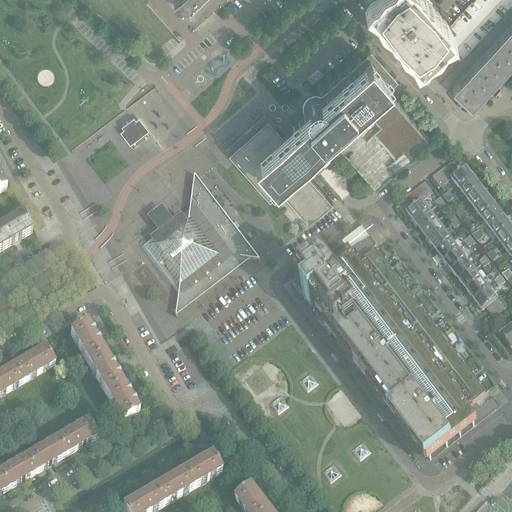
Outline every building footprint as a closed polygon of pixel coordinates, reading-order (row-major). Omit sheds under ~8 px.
[(176,0),(191,16),(192,15),(193,15),(210,0),(176,0)] [(368,0),(374,5),(372,7),(379,16),(381,14),(388,21),(386,23),(394,32),(396,30),(402,38),(400,39),(404,44),(408,48),(410,46),(416,54),(414,56),(422,64),(424,63),(427,66),(440,52),(439,50),(441,48),(434,40),(441,33),(443,35),(452,28),(450,26),(451,25),(443,17),(446,15),(445,15),(447,13),(443,9),(440,5),(438,6),(432,0),(368,0)] [(460,62),(511,4),(511,0),(472,0),(450,25),(436,40),(444,48),(460,62)] [(511,21),(452,88),(465,100),(469,103),(501,68),(511,56),(511,21)] [(290,131),(284,136),(276,127),(275,127),(267,118),(228,152),(237,161),(236,162),(269,199),(280,190),(308,222),(332,201),(299,163),(304,159),(304,158),(309,153),(346,121),(393,80),(373,57),(318,105),(318,104),(317,104),(316,104),(315,104),(314,104),(313,105),(313,106),(312,106),(312,107),(312,108),(312,109),(313,110),(305,116),(293,127),(293,128),(290,131)] [(432,72),(441,64),(437,60),(428,68),(432,72)] [(430,138),(397,102),(391,94),(348,133),(344,129),(338,134),(342,138),(336,143),(375,186),(430,138)] [(125,131),(126,133),(131,138),(141,130),(142,130),(138,124),(137,122),(133,118),(132,118),(121,127),(125,131)] [(461,173),(453,163),(448,167),(455,177),(461,173)] [(443,171),(450,180),(451,181),(451,180),(455,177),(448,167),(443,171)] [(459,190),(473,179),(466,169),(461,173),(455,177),(451,180),(459,190)] [(438,174),(446,184),(451,181),(450,180),(443,171),(438,174)] [(446,184),(438,174),(433,178),(440,187),(441,188),(446,184)] [(150,238),(140,246),(179,296),(177,309),(178,309),(179,311),(234,269),(232,266),(240,259),(251,261),(260,262),(246,243),(208,194),(195,176),(195,175),(194,175),(194,176),(195,176),(192,199),(191,208),(173,221),(172,222),(178,230),(165,239),(159,231),(158,232),(150,238)] [(440,187),(433,178),(430,181),(437,190),(440,187)] [(466,200),(481,189),(473,179),(459,190),(466,200)] [(420,188),(428,198),(433,194),(425,184),(420,188)] [(428,198),(420,188),(415,192),(422,202),(423,202),(428,198)] [(481,189),(466,200),(474,209),(488,198),(481,189)] [(422,202),(415,192),(410,196),(417,206),(421,203),(422,202)] [(405,200),(412,210),(417,206),(410,196),(405,200)] [(481,219),(496,208),(488,198),(474,209),(481,219)] [(437,207),(443,202),(440,199),(435,204),(437,207)] [(415,224),(428,213),(421,203),(417,206),(412,210),(407,214),(415,224)] [(496,208),(481,219),(489,229),(503,218),(496,208)] [(422,233),(436,223),(428,213),(415,224),(422,233)] [(0,229),(0,249),(1,252),(32,235),(21,217),(0,229)] [(496,239),(511,228),(503,218),(489,229),(496,239)] [(436,223),(422,233),(430,243),(443,233),(436,223)] [(511,229),(511,228),(496,239),(503,248),(511,241),(511,229)] [(437,253),(451,243),(443,233),(430,243),(437,253)] [(341,241),(283,285),(422,467),(425,465),(426,465),(452,445),(477,425),(480,423),(500,407),(493,398),(490,399),(480,408),(476,403),(487,395),(489,393),(482,384),(474,373),(460,355),(452,345),(438,326),(430,316),(416,298),(408,287),(395,269),(387,259),(379,250),(379,249),(376,245),(370,237),(369,237),(350,252),(349,250),(348,250),(345,246),(345,245),(342,241),(341,241)] [(511,258),(511,257),(511,241),(503,248),(511,258)] [(451,243),(437,253),(445,263),(458,252),(451,243)] [(452,272),(465,262),(458,252),(445,263),(452,272)] [(496,254),(490,259),(493,263),(498,257),(496,254)] [(465,262),(452,272),(459,282),(473,272),(465,262)] [(467,292),(480,282),(476,276),(480,273),(477,269),(473,272),(459,282),(467,292)] [(480,282),(467,292),(474,302),(488,291),(492,288),(489,284),(485,288),(480,282)] [(488,291),(474,302),(482,312),(486,309),(489,314),(501,305),(501,304),(497,300),(495,301),(488,291)] [(501,297),(497,300),(501,304),(501,305),(505,310),(509,307),(501,297)] [(493,319),(505,310),(501,305),(489,314),(493,319)] [(76,347),(77,347),(82,355),(81,356),(84,361),(85,361),(88,365),(105,355),(94,337),(87,326),(70,336),(74,342),(73,342),(76,347)] [(511,350),(511,330),(511,329),(507,332),(503,327),(497,332),(511,350)] [(15,367),(25,384),(55,366),(45,349),(33,356),(33,357),(30,359),(29,359),(15,367)] [(94,378),(95,378),(100,386),(99,386),(102,392),(103,391),(105,395),(122,385),(105,355),(88,365),(92,372),(91,373),(94,378)] [(0,398),(25,384),(15,367),(0,375),(0,398)] [(319,385),(310,374),(299,383),(308,394),(319,385)] [(112,409),(113,408),(116,413),(115,413),(118,419),(119,418),(122,424),(139,414),(122,385),(105,395),(110,403),(109,403),(112,409)] [(281,397),(270,405),(279,416),(289,408),(289,407),(288,406),(281,397)] [(76,428),(77,429),(68,434),(68,433),(63,436),(63,437),(58,440),(68,457),(82,449),(82,448),(86,446),(98,439),(88,422),(82,426),(81,425),(76,428)] [(46,446),(46,447),(38,452),(37,451),(32,454),(32,455),(28,458),(38,475),(48,469),(48,468),(52,466),(68,457),(58,440),(51,444),(51,443),(46,446)] [(363,442),(351,451),(360,463),(372,454),(363,442)] [(15,464),(16,465),(11,468),(10,467),(5,470),(6,471),(0,474),(0,478),(8,492),(21,484),(25,482),(38,475),(28,458),(21,462),(20,461),(15,464)] [(212,458),(195,467),(182,475),(192,492),(222,474),(212,458)] [(333,464),(321,473),(330,486),(342,477),(333,464)] [(182,475),(168,483),(153,492),(162,509),(192,492),(182,475)] [(0,496),(8,492),(0,478),(0,496)] [(270,511),(261,499),(253,489),(236,501),(244,511),(270,511)] [(153,492),(134,503),(123,509),(124,511),(157,511),(162,509),(153,492)] [(486,511),(491,507),(487,503),(478,511),(486,511)]
